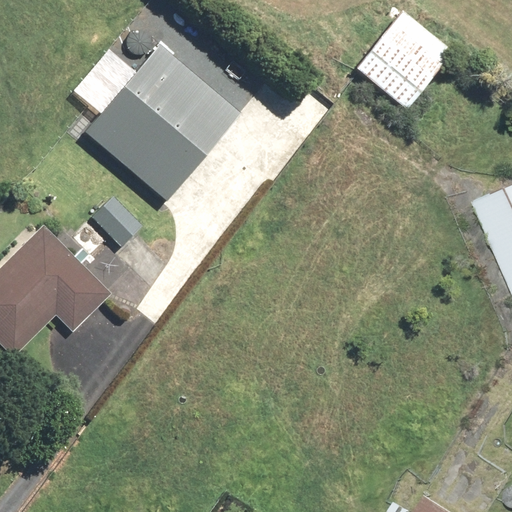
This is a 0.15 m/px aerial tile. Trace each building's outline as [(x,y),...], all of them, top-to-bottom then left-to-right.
[(92,121),(76,140),(156,210),(234,120),(149,47),(124,75),(104,58),(67,100),(92,121)] [(511,183),(466,204),(511,306),(511,183)] [(107,200),(89,219),(117,247),(136,229),(107,200)] [(0,349),(9,358),(53,313),(69,329),(104,294),(36,228),(0,264),(0,349)] [(459,511),(428,493),(416,511),(459,511)]
